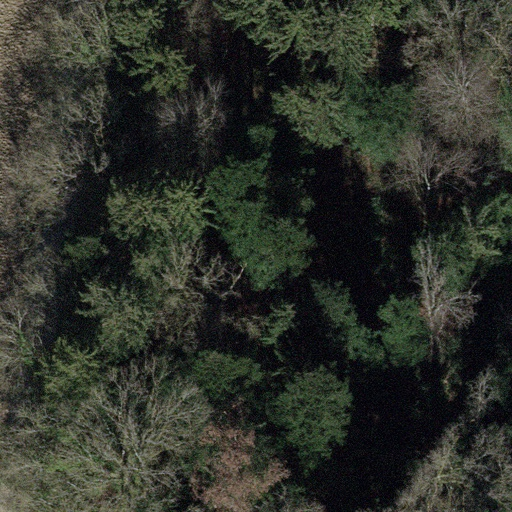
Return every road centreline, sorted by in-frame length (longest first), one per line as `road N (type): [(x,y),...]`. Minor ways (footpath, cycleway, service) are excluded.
road 1 (track): [(100,0),(24,511)]
road 2 (track): [(511,427),(40,414)]
